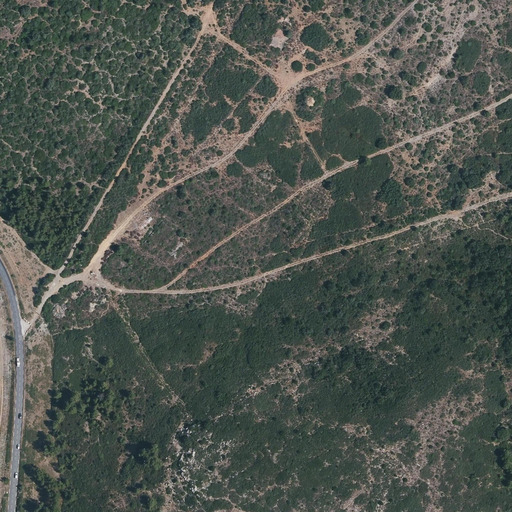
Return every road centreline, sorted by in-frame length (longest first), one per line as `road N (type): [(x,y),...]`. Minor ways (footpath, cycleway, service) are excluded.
road 1 (track): [(25,325),(214,0)]
road 2 (secondary): [(11,511),(19,342),(0,266)]
